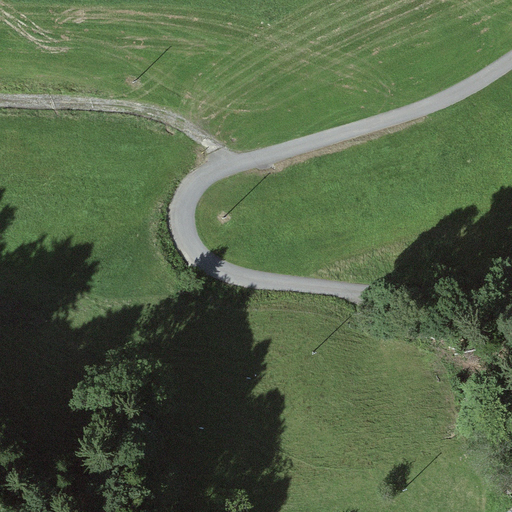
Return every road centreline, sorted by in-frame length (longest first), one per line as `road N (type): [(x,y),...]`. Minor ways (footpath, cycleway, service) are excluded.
road 1 (unclassified): [(511,304),(267,284),(210,270),(188,238),(189,197),(222,171),(364,130),(478,85),(511,62)]
road 2 (track): [(222,171),(188,130),(126,107),(0,101)]
